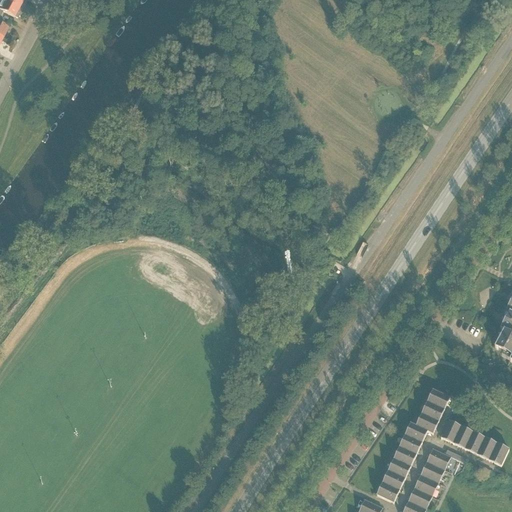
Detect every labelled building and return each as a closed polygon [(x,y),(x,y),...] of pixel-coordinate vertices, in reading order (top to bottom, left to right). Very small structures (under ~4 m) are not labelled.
[(17,19),(22,11),(2,0),(1,0),(0,2),(0,17),(3,12),(14,18),(14,17),(17,19)] [(2,0),(22,11),(26,2),(23,1),(23,0),(2,0)] [(511,299),(506,311),(509,313),(500,330),(504,332),(495,349),(511,358),(510,362),(511,363),(511,299)] [(433,436),(450,399),(433,391),(416,427),(411,425),(377,497),(394,505),(427,433),(433,436)] [(501,468),(509,451),(449,423),(441,440),(501,468)] [(451,459),(445,456),(433,450),(427,464),(445,472),(451,459)] [(445,456),(451,459),(465,465),(467,461),(447,452),(445,456)] [(351,455),(344,466),(354,471),(360,460),(351,455)] [(438,485),(445,472),(427,464),(421,477),(438,485)] [(489,477),(491,472),(480,467),(478,471),(489,477)] [(432,498),(438,485),(421,477),(415,490),(432,498)] [(426,511),(432,498),(415,490),(408,503),(426,511)] [(359,511),(381,511),(382,510),(365,501),(359,511)] [(425,511),(426,511),(408,503),(404,511),(425,511)]
